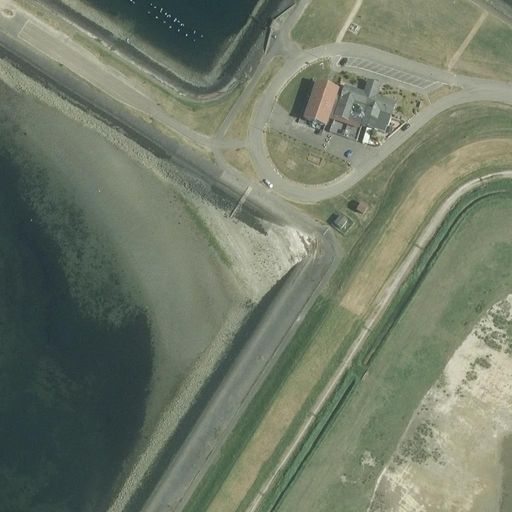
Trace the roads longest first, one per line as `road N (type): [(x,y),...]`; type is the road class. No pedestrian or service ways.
road 1 (unclassified): [(511,178),(476,184),(429,227),(252,511)]
road 2 (unclassified): [(473,89),(437,106),(348,184),(302,196),(279,187),(259,162),(263,109),(284,75),(332,51)]
road 3 (unclassified): [(332,51),(372,55),(473,89)]
